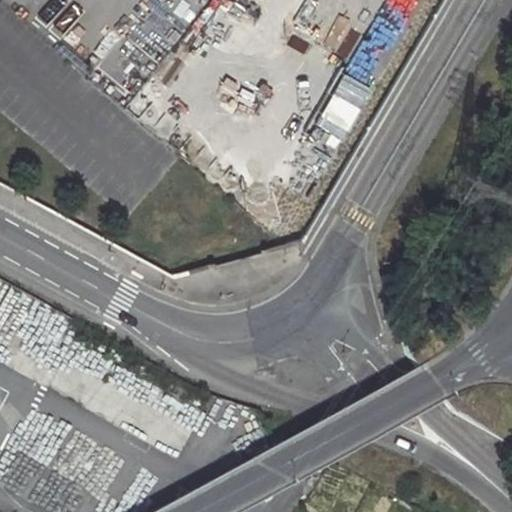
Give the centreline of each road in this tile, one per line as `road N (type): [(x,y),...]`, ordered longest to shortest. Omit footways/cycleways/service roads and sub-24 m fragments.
road 1 (unknown): [(46,0),(114,54),(169,82),(236,101),(264,96),(290,78),(335,27),(347,0)]
road 2 (tertiary): [(185,511),(481,351)]
road 3 (unclassified): [(491,481),(431,426),(349,315),(343,238)]
road 4 (tertiary): [(479,0),(343,238)]
road 5 (tertiary): [(210,343),(164,326),(0,234)]
road 6 (unclassified): [(210,343),(235,379),(255,390),(399,437)]
road 7 (unclassified): [(269,332),(345,372),(399,437)]
road 8 (tertiary): [(343,238),(311,302),(269,332)]
